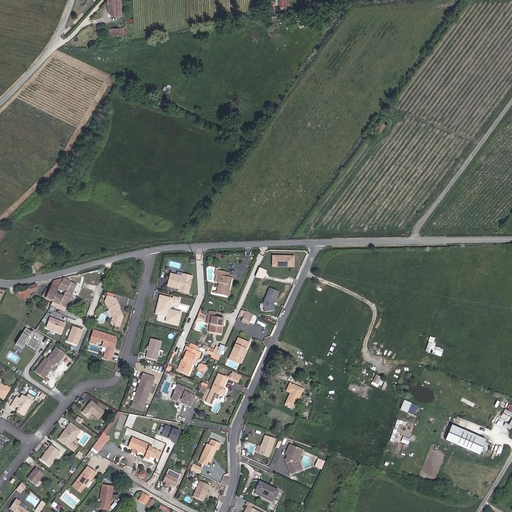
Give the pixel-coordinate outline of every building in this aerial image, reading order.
[(115,0),(116,12),(126,12),(125,0),(111,0),(112,0),(115,0)] [(272,11),(278,11),(277,0),(267,0),(268,5),(265,5),(265,11),(269,11),(269,8),(272,8),(272,11)] [(295,255),(272,254),(272,266),(295,267),(295,255)] [(224,291),(231,273),(232,269),(222,266),(221,272),(224,273),(222,279),(225,280),(222,290),(224,291)] [(264,278),(267,269),(259,267),(256,276),(264,278)] [(105,277),(109,278),(110,272),(105,270),(98,271),(96,282),(102,283),(105,277)] [(176,289),(185,291),(189,274),(180,271),(179,275),(176,274),(176,273),(170,271),(168,278),(171,278),(170,280),(169,279),(169,282),(170,285),(176,287),(176,289)] [(231,293),(233,288),(235,282),(232,281),(234,274),(231,273),(224,291),(231,293)] [(44,296),(55,301),(66,279),(54,282),(49,291),(47,290),(44,296)] [(55,301),(68,306),(79,284),(69,279),(66,279),(55,301)] [(23,300),(39,296),(37,286),(21,290),(23,300)] [(279,310),(278,303),(278,302),(279,301),(280,301),(286,292),(279,286),(268,300),(270,311),(279,310)] [(114,296),(109,295),(108,301),(115,316),(113,323),(122,326),(125,315),(124,314),(123,313),(122,312),(123,311),(121,308),(122,307),(118,299),(116,300),(114,296)] [(162,295),(158,313),(170,315),(168,320),(180,323),(183,311),(171,309),(174,298),(162,295)] [(247,316),(255,319),(257,314),(250,310),(249,311),(248,315),(247,316)] [(210,331),(224,333),(227,316),(210,314),(209,321),(212,321),(210,331)] [(50,316),(45,327),(62,334),(67,322),(50,316)] [(67,343),(79,346),(83,329),(71,326),(67,343)] [(28,328),(18,344),(25,348),(27,345),(27,344),(28,343),(30,344),(29,345),(37,350),(42,343),(33,338),(31,337),(35,332),(28,328)] [(117,337),(96,330),(92,343),(97,345),(98,344),(100,345),(101,340),(104,341),(102,346),(107,348),(105,357),(112,360),(116,349),(113,348),(114,346),(117,345),(119,338),(117,337)] [(234,354),(246,359),(254,341),(242,336),(234,354)] [(164,342),(154,339),(151,347),(150,350),(148,358),(159,361),(164,342)] [(434,345),(435,344),(428,341),(425,351),(441,356),(443,348),(434,345)] [(27,344),(27,345),(38,352),(39,351),(37,350),(29,345),(27,344)] [(216,350),(225,354),(227,348),(219,344),(216,350)] [(194,346),(191,345),(182,369),(195,374),(196,374),(200,364),(198,363),(201,355),(205,356),(207,351),(201,349),(194,346)] [(45,378),(52,368),(50,367),(53,364),(55,365),(57,361),(59,363),(66,353),(57,347),(48,360),(46,359),(37,372),(45,378)] [(223,358),(225,354),(216,350),(213,349),(211,353),(223,358)] [(229,385),(231,385),(235,376),(223,372),(211,401),(217,404),(221,393),(229,396),(232,390),(228,388),(229,385)] [(145,408),(156,378),(145,373),(133,403),(145,408)] [(372,384),(378,387),(382,379),(376,376),(372,384)] [(5,386),(0,382),(0,396),(3,399),(10,388),(6,385),(5,386)] [(288,403),(298,408),(307,388),(294,382),(290,391),(293,392),(288,403)] [(194,390),(180,385),(175,399),(180,401),(181,399),(189,402),(189,404),(194,406),(198,395),(193,393),(194,390)] [(22,415),(32,401),(22,394),(18,400),(16,399),(11,407),(14,409),(16,406),(19,408),(17,412),(22,415)] [(105,409),(92,399),(83,411),(90,416),(94,411),(100,416),(105,409)] [(414,415),(418,405),(404,399),(400,409),(414,415)] [(397,419),(391,441),(394,442),(399,423),(406,425),(407,422),(397,419)] [(79,432),(82,429),(73,422),(61,438),(77,449),(79,445),(76,443),(82,435),(79,432)] [(175,441),(179,430),(165,424),(161,436),(175,441)] [(449,424),(443,440),(478,454),(484,438),(449,424)] [(104,432),(93,447),(99,451),(110,436),(104,432)] [(269,455),(276,437),(266,433),(259,452),(269,455)] [(143,449),(146,451),(150,441),(139,436),(138,440),(135,446),(139,448),(138,449),(143,451),(143,449)] [(215,455),(217,456),(223,441),(213,437),(211,442),(208,441),(203,456),(212,460),(213,460),(215,455)] [(165,458),(168,451),(153,443),(153,442),(150,441),(146,451),(148,452),(149,450),(153,452),(153,453),(165,458)] [(43,459),(52,465),(62,450),(54,444),(43,459)] [(298,471),(296,461),(298,457),(299,457),(302,450),(291,445),(286,454),(290,455),(289,458),(286,458),(289,473),(298,471)] [(201,462),(210,465),(212,460),(203,456),(201,462)] [(191,468),(199,472),(202,467),(194,463),(191,468)] [(97,471),(89,464),(73,484),(81,490),(85,484),(86,485),(91,479),(90,478),(92,476),(93,477),(97,471)] [(38,485),(47,474),(39,467),(30,479),(38,485)] [(182,477),(171,472),(167,479),(170,480),(169,483),(172,485),(174,482),(178,484),(182,477)] [(194,494),(204,498),(211,483),(201,479),(194,494)] [(274,496),(278,487),(260,479),(256,488),(274,496)] [(18,489),(23,492),(28,486),(24,483),(18,489)] [(112,500),(112,497),(115,485),(105,483),(102,498),(105,499),(103,507),(110,508),(112,500)] [(271,502),(274,496),(256,488),(253,494),(271,502)] [(152,508),(156,500),(142,493),(138,501),(152,508)] [(23,502),(18,499),(12,508),(16,511),(15,511),(30,511),(21,505),(23,502)] [(42,500),(35,510),(37,511),(40,511),(46,503),(42,500)]
